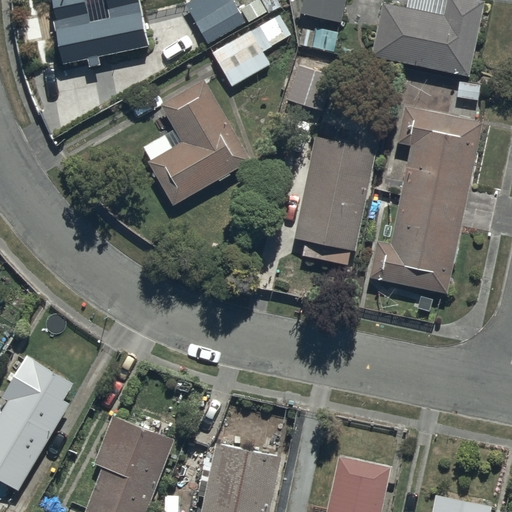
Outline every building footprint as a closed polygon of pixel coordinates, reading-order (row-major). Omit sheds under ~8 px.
[(85,0),(53,0),(63,66),(87,62),(89,70),(102,68),(101,60),(148,51),(139,0),(106,0),(111,20),(90,24),(85,0)] [(343,24),(347,0),(304,0),(302,16),(343,24)] [(408,0),(408,8),(386,4),(374,57),(472,79),(485,3),(469,0),(408,0)] [(247,25),(232,1),(196,22),(212,47),(247,25)] [(293,33),(279,10),(213,49),(235,85),(273,62),(266,49),(293,33)] [(334,78),(299,66),(287,102),(323,113),(334,78)] [(205,81),(162,107),(175,129),(143,148),(151,162),(148,164),(174,208),(253,161),(205,81)] [(486,123),(406,107),(399,145),(412,147),(392,246),(377,243),(369,282),(451,298),(486,123)] [(377,152),(316,139),(296,240),(306,242),(302,258),(348,267),(351,251),(357,252),(377,152)] [(74,385),(27,358),(0,409),(0,482),(20,494),(70,405),(64,402),(74,385)] [(147,511),(175,442),(114,418),(95,468),(103,470),(86,511),(147,511)] [(204,511),(271,511),(283,457),(216,446),(204,511)] [(328,511),(382,511),(392,470),(340,458),(328,511)] [(436,497),(433,511),(491,511),(492,508),(436,497)]
